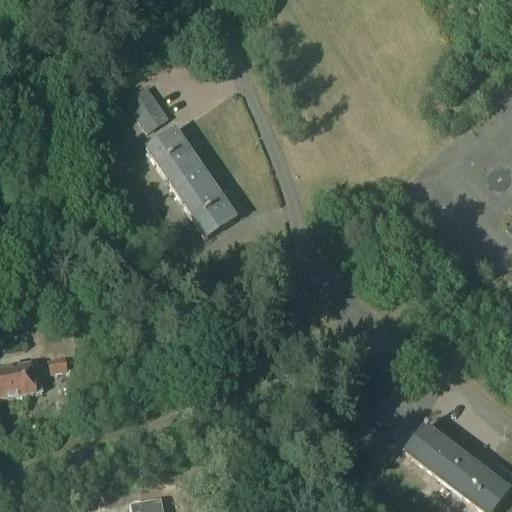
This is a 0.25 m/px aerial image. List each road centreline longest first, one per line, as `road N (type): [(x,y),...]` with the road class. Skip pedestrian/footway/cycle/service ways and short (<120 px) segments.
road 1 (residential): [(0,477),(164,432),(255,386)]
road 2 (residential): [(201,0),(262,127),(301,250)]
road 3 (residential): [(255,386),(347,348),(397,341)]
road 4 (residential): [(301,250),(287,331),(255,386)]
road 5 (residential): [(397,341),(511,427)]
road 6 (residential): [(301,250),(397,341)]
